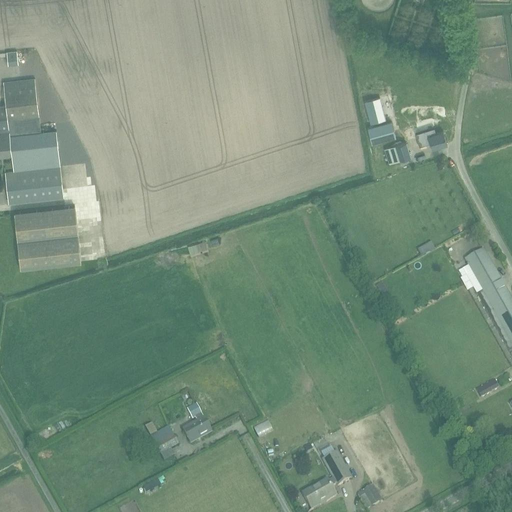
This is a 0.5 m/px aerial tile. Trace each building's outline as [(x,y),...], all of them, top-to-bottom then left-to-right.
[(6,53),(8,66),(18,64),(17,52),(6,53)] [(39,117),(35,79),(3,83),(7,113),(0,113),(0,154),(3,155),(3,157),(30,154),(28,133),(35,132),(34,117),(39,117)] [(368,130),(372,146),(396,139),(392,123),(368,130)] [(43,127),(46,153),(58,151),(55,125),(43,127)] [(402,131),(405,142),(417,138),(414,128),(402,131)] [(434,128),(426,131),(428,136),(419,139),(421,146),(430,143),(432,149),(447,144),(443,131),(436,134),(434,128)] [(385,150),(390,165),(411,158),(406,143),(385,150)] [(5,173),(9,204),(64,198),(60,167),(5,173)] [(14,213),(21,269),(81,263),(75,206),(14,213)] [(511,301),(483,249),(465,260),(511,344),(511,349),(508,352),(511,358),(511,301)] [(477,391),(481,398),(498,387),(495,381),(477,391)] [(186,410),(192,421),(200,416),(195,406),(186,410)] [(183,429),(190,443),(210,432),(203,418),(183,429)] [(151,427),(145,431),(164,464),(173,458),(170,453),(178,448),(167,428),(156,435),(151,427)] [(328,483),(327,481),(303,494),(310,508),(325,500),(326,502),(336,496),(331,488),(336,485),(337,486),(351,479),(336,452),(322,460),(333,480),(328,483)] [(379,502),(370,487),(358,494),(368,509),(379,502)]
